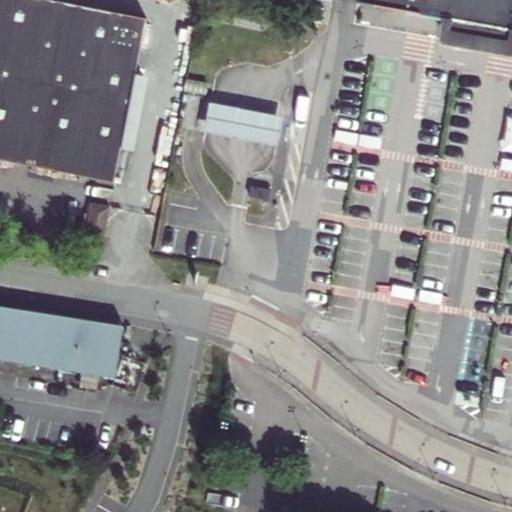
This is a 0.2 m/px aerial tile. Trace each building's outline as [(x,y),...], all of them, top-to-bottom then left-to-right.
[(94,0),(0,0),(0,156),(120,176),(152,11),(94,0)] [(511,0),(350,0),(444,16),(441,34),(503,45),(506,28),(511,28),(511,0)] [(205,97),(200,126),(223,131),(247,135),(269,139),(274,110),(252,105),(229,101),(205,97)] [(495,140),(494,146),(511,149),(511,113),(500,112),(498,122),(495,140)] [(110,205),(90,201),(83,237),(103,241),(110,205)] [(98,322),(0,305),(0,312),(120,333),(113,377),(120,378),(128,327),(98,322)] [(0,312),(0,357),(113,377),(120,333),(0,312)]
